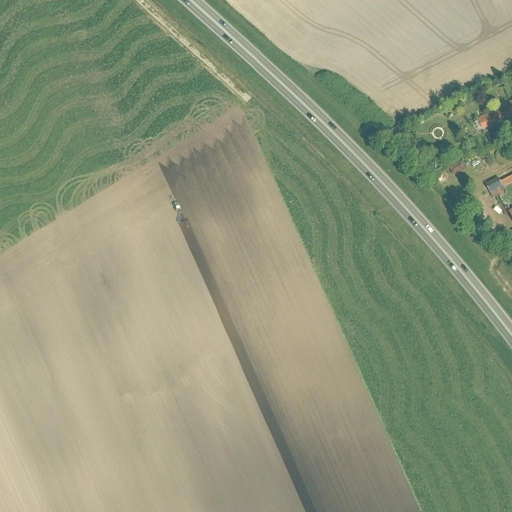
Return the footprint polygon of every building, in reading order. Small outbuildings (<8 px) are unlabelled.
[(511,101),(510,102),(511,106),(511,107),(506,110),(507,112),(504,114),(504,115),(500,117),(498,112),(485,118),(485,116),(478,120),(483,130),(489,127),(489,128),(495,125),(502,121),(503,124),(505,125),(508,123),(511,128),(511,127),(511,101)] [(487,139),(490,145),(504,139),(501,132),(487,139)] [(435,158),(439,166),(449,161),(446,153),(435,158)] [(451,169),(455,176),(469,169),(465,162),(451,169)] [(497,177),(485,183),(490,192),(502,186),(497,177)]
